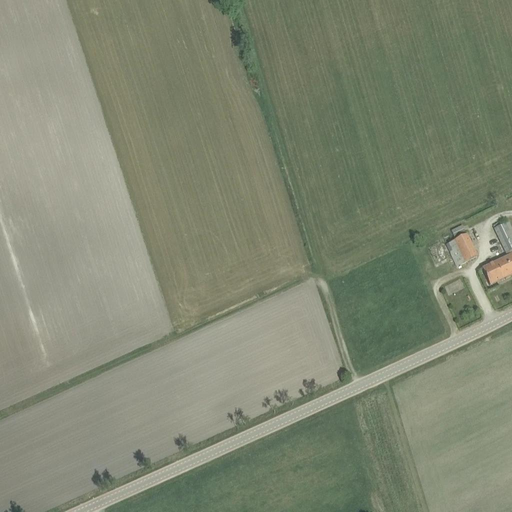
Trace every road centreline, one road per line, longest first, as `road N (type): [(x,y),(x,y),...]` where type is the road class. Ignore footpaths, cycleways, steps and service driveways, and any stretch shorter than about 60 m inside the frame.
road 1 (tertiary): [(81,511),(511,315)]
road 2 (track): [(354,389),(394,511)]
